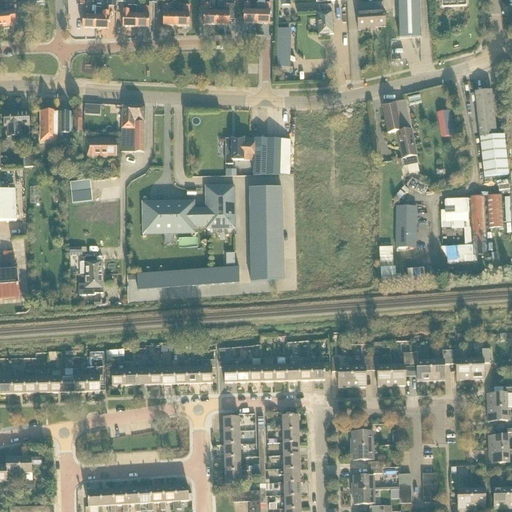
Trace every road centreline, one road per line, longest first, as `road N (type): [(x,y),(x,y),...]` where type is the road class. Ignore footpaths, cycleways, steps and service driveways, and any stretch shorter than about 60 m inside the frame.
road 1 (unclassified): [(265,95),(265,43),(61,48)]
road 2 (unclassified): [(265,95),(281,102),(343,98),(477,64),(499,47)]
road 3 (track): [(451,72),(474,172),(465,187),(430,200),(432,258)]
road 4 (unclassified): [(63,83),(79,93),(149,98),(245,102),(265,95)]
road 5 (residential): [(197,404),(320,401),(320,414)]
road 6 (residential): [(64,428),(197,404)]
road 7 (residential): [(66,475),(199,467)]
